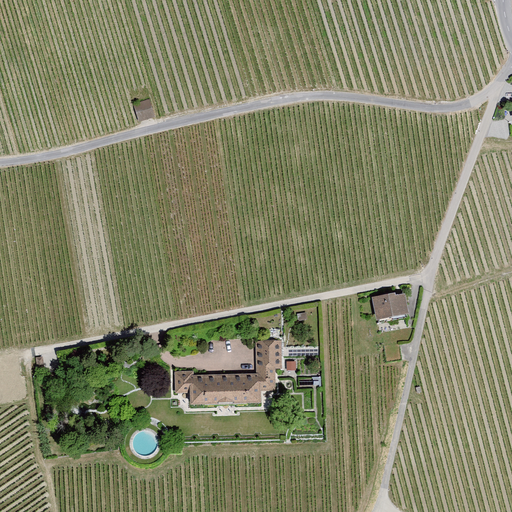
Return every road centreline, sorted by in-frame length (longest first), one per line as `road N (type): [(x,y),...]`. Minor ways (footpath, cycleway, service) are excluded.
road 1 (track): [(494,94),(456,110),(292,97),(0,161)]
road 2 (track): [(375,507),(426,276)]
